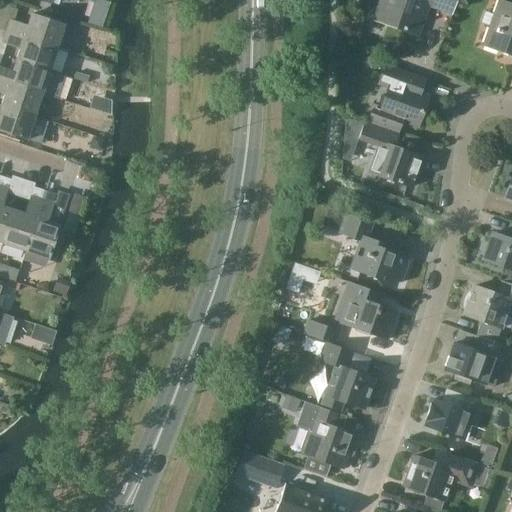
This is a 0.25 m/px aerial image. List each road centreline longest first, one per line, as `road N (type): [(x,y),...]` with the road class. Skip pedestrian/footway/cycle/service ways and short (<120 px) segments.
road 1 (residential): [(511,108),(488,105),(464,131),(454,231),(429,329),(364,511)]
road 2 (primary): [(170,408),(240,197),(252,0)]
